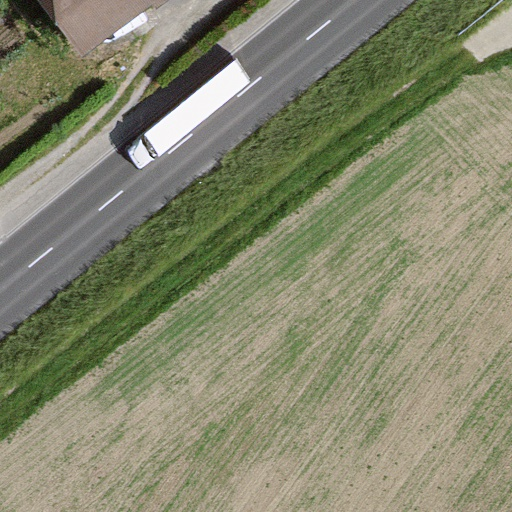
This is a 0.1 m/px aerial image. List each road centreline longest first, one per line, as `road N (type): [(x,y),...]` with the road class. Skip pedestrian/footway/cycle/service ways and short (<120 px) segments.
road 1 (track): [(511,29),(0,418)]
road 2 (primary): [(0,306),(360,0)]
